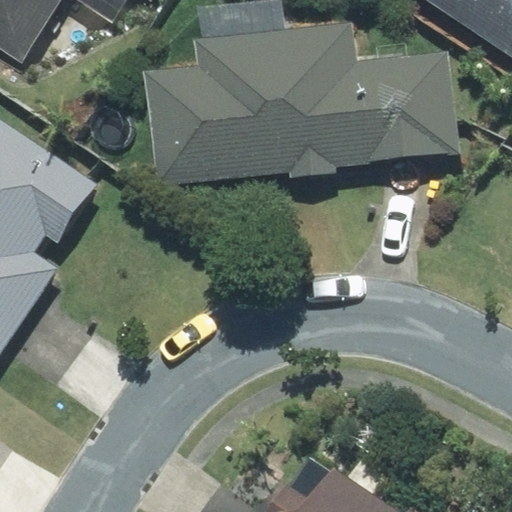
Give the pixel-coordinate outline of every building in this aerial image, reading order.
[(0,0),(0,45),(26,63),(70,0),(0,0)] [(511,0),(436,0),(511,51),(511,0)] [(371,62),(370,21),(216,27),(218,73),(169,75),(173,184),(470,173),(466,59),(371,62)] [(0,121),(0,364),(8,370),(26,343),(74,272),(62,264),(113,189),(4,116),(0,121)] [(423,511),(363,472),(336,511),(305,491),(291,511),(423,511)]
